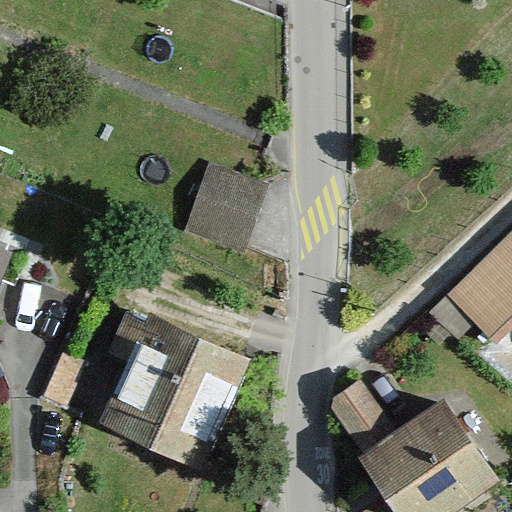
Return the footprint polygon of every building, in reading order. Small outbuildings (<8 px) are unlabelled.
[(193,227),(251,245),(273,175),(215,156),(193,227)] [(0,246),(0,313),(20,253),(0,246)] [(511,249),(450,303),(499,358),(511,346),(511,249)] [(260,379),(151,329),(102,435),(211,485),(260,379)] [(365,444),(422,408),(393,363),(337,399),(365,444)] [(511,487),(459,413),(373,473),(401,511),(482,511),(511,491),(511,487)]
